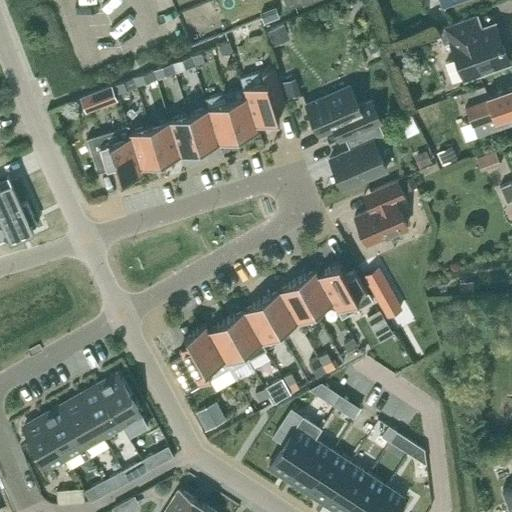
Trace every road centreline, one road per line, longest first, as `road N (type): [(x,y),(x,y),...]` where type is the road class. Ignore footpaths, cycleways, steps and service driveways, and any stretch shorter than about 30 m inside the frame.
road 1 (residential): [(89,242),(277,184),(295,201),(295,213),(269,234),(122,315)]
road 2 (residential): [(122,315),(206,463),(283,511)]
road 3 (residential): [(0,23),(89,242)]
road 4 (residential): [(122,315),(0,389)]
